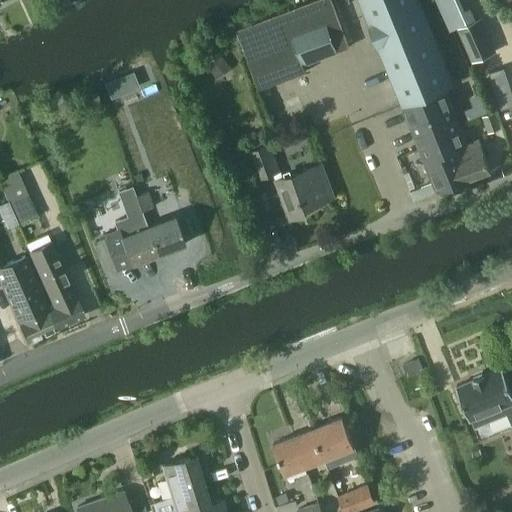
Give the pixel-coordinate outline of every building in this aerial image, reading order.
[(337,51),(349,47),(331,0),(316,0),(237,29),(259,88),(306,71),(303,64),(337,52),(337,51)] [(419,0),(359,0),(369,25),(381,54),(402,106),(454,85),(419,0)] [(480,19),(458,29),(473,62),(495,52),(480,19)] [(220,52),(205,62),(215,77),(230,67),(220,52)] [(106,74),(113,97),(128,93),(127,91),(145,86),(139,67),(121,73),(120,70),(107,74),(106,74)] [(467,144),(444,89),(402,106),(425,162),(425,161),(454,149),(467,144)] [(97,93),(81,96),(83,108),(99,105),(97,93)] [(133,98),(117,104),(124,125),(140,119),(133,98)] [(495,113),(481,118),(487,134),(501,129),(495,113)] [(479,140),(465,146),(454,150),(465,181),(466,181),(491,172),(479,140)] [(261,178),(280,171),(270,145),(251,152),(261,178)] [(454,150),(454,149),(425,161),(437,192),(465,181),(454,150)] [(306,207),(334,197),(322,164),(283,179),(286,187),(281,189),(292,218),(308,212),(306,207)] [(37,215),(17,169),(0,176),(0,182),(18,223),(37,215)] [(150,189),(136,194),(142,210),(156,206),(150,189)] [(118,227),(103,233),(113,260),(127,255),(131,263),(158,253),(148,226),(142,210),(128,216),(115,220),(118,227)] [(148,226),(158,253),(185,243),(175,216),(148,226)] [(51,241),(30,250),(54,305),(48,308),(47,304),(46,305),(56,327),(84,315),(63,268),(65,267),(59,254),(57,255),(51,241)] [(0,277),(28,340),(56,327),(46,305),(25,256),(4,266),(0,256),(0,277)] [(408,375),(423,369),(418,359),(404,365),(408,375)] [(502,366),(456,385),(471,421),(473,420),(489,413),(492,420),(507,414),(511,424),(511,386),(511,387),(502,366)] [(342,417),(313,428),(325,459),(337,454),(339,461),(357,454),(342,417)] [(313,428),(294,436),(306,466),(325,459),(313,428)] [(306,466),(294,436),(273,444),(285,474),(306,466)] [(472,453),(474,460),(482,457),(480,450),(472,453)] [(153,511),(179,511),(189,509),(196,507),(192,494),(202,491),(202,492),(209,490),(198,454),(164,465),(173,495),(150,502),(153,511)] [(153,475),(148,462),(137,466),(142,479),(153,475)] [(338,495),(343,511),(352,511),(375,503),(368,484),(338,495)] [(78,505),(80,511),(148,511),(143,496),(128,502),(124,490),(78,505)] [(213,501),(209,490),(202,492),(202,491),(192,494),(196,507),(189,509),(189,511),(226,511),(222,499),(213,501)] [(298,511),(320,511),(318,503),(298,510),(298,511)]
